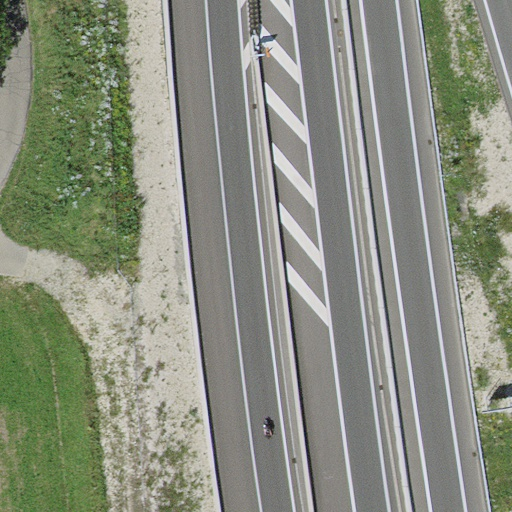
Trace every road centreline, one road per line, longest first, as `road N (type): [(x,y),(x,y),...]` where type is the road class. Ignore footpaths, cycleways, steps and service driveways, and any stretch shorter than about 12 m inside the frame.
road 1 (motorway): [(451,511),(382,0)]
road 2 (motorway): [(299,0),(356,511)]
road 3 (motorway): [(209,0),(261,511)]
road 4 (track): [(0,149),(15,67),(2,0)]
